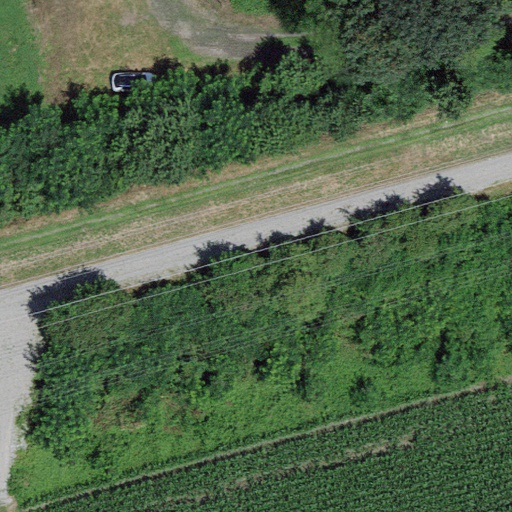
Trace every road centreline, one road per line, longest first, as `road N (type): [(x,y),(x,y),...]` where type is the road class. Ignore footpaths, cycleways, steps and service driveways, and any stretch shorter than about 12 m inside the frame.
road 1 (track): [(511,168),(0,309)]
road 2 (track): [(188,0),(225,36),(288,55),(511,35)]
road 3 (track): [(50,295),(9,410),(9,511)]
